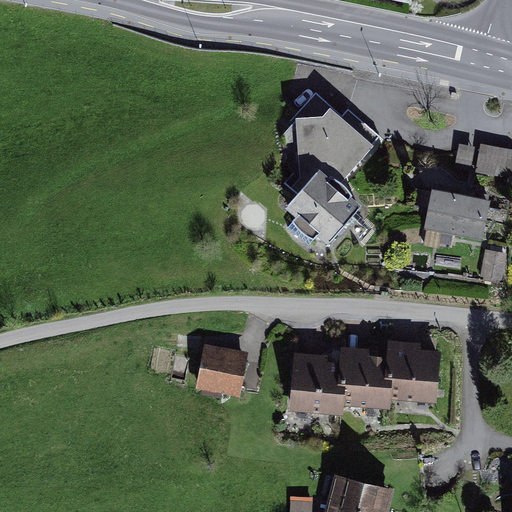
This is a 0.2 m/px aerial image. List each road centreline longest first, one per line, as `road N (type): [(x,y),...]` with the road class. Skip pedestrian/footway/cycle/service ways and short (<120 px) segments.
road 1 (unclassified): [(511,321),(268,302),(178,307),(0,345)]
road 2 (primary): [(480,58),(157,0)]
